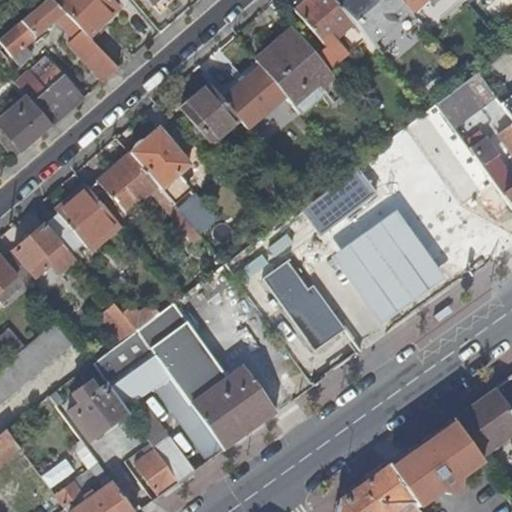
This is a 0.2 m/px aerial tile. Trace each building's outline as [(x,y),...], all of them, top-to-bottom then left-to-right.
[(66,42),(103,81),(118,69),(88,39),(54,4),(50,0),(43,0),(20,20),(32,34),(52,17),(70,37),(66,42)] [(57,0),(54,4),(88,39),(118,9),(108,0),(57,0)] [(324,47),(352,23),(332,0),(306,0),(293,11),(324,47)] [(399,0),(410,12),(431,38),(469,6),(467,3),(464,0),(399,0)] [(24,45),(35,36),(32,34),(20,20),(0,37),(0,43),(17,64),(30,53),(24,45)] [(283,46),(259,67),(285,97),(291,104),(316,84),(318,87),(332,76),(292,29),(279,40),(283,46)] [(259,67),(221,99),(238,119),(246,129),(285,97),(259,67)] [(40,93),(30,102),(51,126),(82,100),(55,68),(34,86),(40,93)] [(452,127),(494,96),(476,72),(466,79),(435,103),(452,127)] [(210,143),(238,119),(221,99),(208,84),(180,108),(210,143)] [(511,94),(499,104),(511,122),(511,94)] [(0,129),(20,153),(51,126),(30,102),(30,101),(3,123),(0,119),(0,129)] [(268,138),(293,115),(281,101),(255,125),(268,138)] [(386,139),(385,140),(413,178),(452,149),(462,142),(452,127),(435,103),(426,109),(424,111),(386,139)] [(483,138),(468,149),(511,211),(511,123),(495,135),(511,158),(511,181),(509,183),(492,158),(496,155),(483,138)] [(156,129),(127,154),(170,203),(186,189),(174,176),(187,165),(178,155),(191,144),(176,129),(165,139),(156,129)] [(127,154),(86,190),(114,222),(149,192),(192,242),(199,236),(170,203),(127,154)] [(316,234),(374,191),(359,171),(302,214),(316,234)] [(63,208),(44,224),(59,242),(70,254),(82,244),(85,248),(115,223),(114,222),(86,190),(85,189),(63,208)] [(419,245),(396,212),(329,257),(352,290),(377,327),(444,282),(419,245)] [(11,252),(2,260),(24,286),(34,278),(34,279),(50,265),(58,275),(75,260),(70,254),(59,242),(44,224),(11,252)] [(0,305),(3,310),(27,290),(24,286),(2,260),(0,258),(0,305)] [(318,305),(286,262),(261,280),(313,353),(342,332),(323,305),(318,305)] [(103,313),(125,338),(136,330),(135,330),(113,304),(103,313)] [(185,328),(169,305),(135,330),(136,330),(189,406),(222,451),(274,414),(242,369),(224,382),(185,328)] [(0,403),(73,342),(54,321),(26,345),(11,358),(0,367),(0,403)] [(10,326),(0,334),(0,345),(11,358),(26,345),(10,326)] [(151,387),(206,462),(222,451),(189,406),(157,361),(136,330),(125,338),(92,364),(148,444),(153,450),(176,483),(192,472),(138,396),(151,387)] [(511,417),(511,377),(493,390),(511,417)] [(71,411),(66,404),(63,407),(77,427),(79,425),(90,441),(123,417),(102,388),(71,411)] [(478,458),(511,433),(511,417),(493,390),(451,420),(478,458)] [(60,399),(55,393),(48,398),(53,404),(60,399)] [(451,420),(386,466),(409,499),(416,509),(442,490),(444,494),(451,495),(456,491),(457,485),(455,481),(481,463),(478,458),(451,420)] [(0,464),(19,449),(5,431),(0,435),(0,464)] [(133,464),(156,498),(176,483),(153,450),(133,464)] [(61,459),(36,477),(46,490),(70,472),(61,459)] [(391,511),(409,499),(386,466),(337,501),(335,511),(391,511)] [(70,482),(53,495),(65,511),(131,511),(110,483),(84,501),(70,482)]
